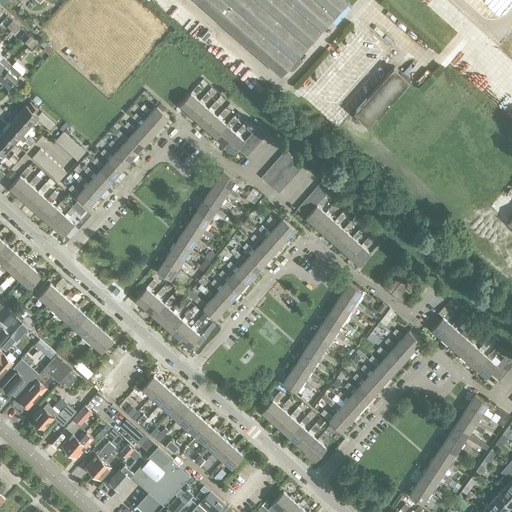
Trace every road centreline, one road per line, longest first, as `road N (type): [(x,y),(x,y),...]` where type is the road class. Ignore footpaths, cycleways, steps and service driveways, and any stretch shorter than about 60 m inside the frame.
road 1 (residential): [(61,261),(160,151)]
road 2 (residential): [(188,374),(286,264)]
road 3 (residential): [(314,485),(413,376)]
road 4 (residential): [(94,511),(0,427)]
road 5 (residential): [(278,454),(188,374)]
